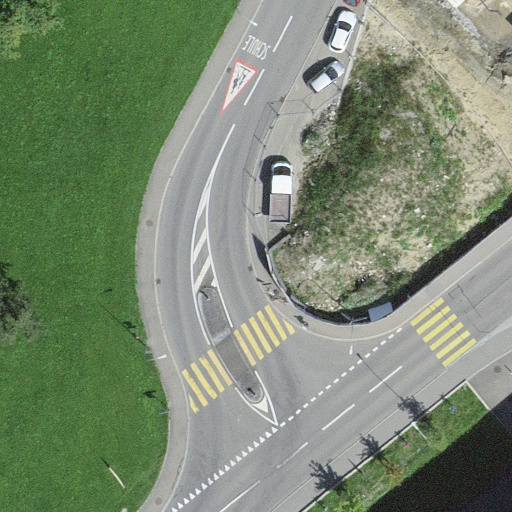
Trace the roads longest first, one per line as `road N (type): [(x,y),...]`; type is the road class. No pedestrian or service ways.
road 1 (tertiary): [(297,453),(234,360),(205,280),(201,235),(209,183),(231,129),(299,0)]
road 2 (tertiary): [(297,453),(511,278)]
